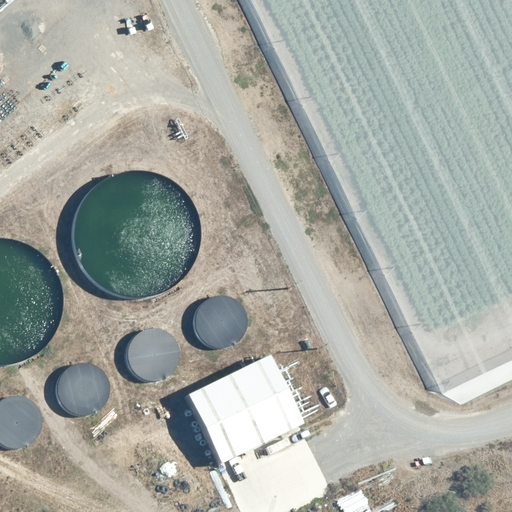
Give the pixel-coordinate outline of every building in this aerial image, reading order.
[(127,300),(138,300),(146,299),(149,298),(160,295),(170,289),(178,282),(186,274),(192,264),(196,253),(198,242),(198,231),(196,220),(192,209),(187,200),(180,191),(171,184),(162,178),(151,174),(140,172),(129,171),(118,173),(107,177),(97,182),(89,189),(81,198),(76,208),(72,218),(69,229),(69,240),(71,251),(75,262),(80,272),(87,281),(96,288),(105,294),(116,298),(127,300)] [(0,365),(10,364),(20,361),(30,355),(39,348),(46,340),(52,330),(56,320),(58,309),(58,298),(56,287),(53,276),(47,267),(40,258),(32,251),(22,245),(12,241),(1,239),(0,238),(0,365)] [(215,347),(220,347),(224,347),(228,345),(232,343),(236,341),(239,338),(241,334),(243,330),(244,325),(244,321),(244,317),(242,312),(240,309),(238,305),(234,302),(231,300),(227,298),(222,297),(218,297),(214,297),(209,298),(205,300),(202,303),(199,306),(197,310),(195,314),(194,318),(194,323),(194,327),(195,331),(197,335),(200,339),(203,342),(207,344),(211,346),(215,347)] [(294,427),(261,358),(179,397),(212,466),(294,427)] [(81,415),(85,415),(89,414),(90,414),(94,412),(98,409),(101,406),(103,403),(105,398),(107,394),(107,390),(107,385),(106,381),(104,377),(101,373),(98,370),(95,367),(91,365),(86,364),(82,363),(77,364),(73,365),(69,367),(65,369),(62,372),(59,376),(57,380),(56,384),(55,389),(56,393),(57,398),(59,402),(61,406),(64,409),(68,411),(72,413),(76,415),(81,415)] [(19,448),(24,447),(26,445),(28,445),(31,442),(34,438),(36,435),(38,430),(39,426),(39,421),(38,417),(37,412),(35,409),(32,405),(28,402),(24,400),(20,398),(16,397),(11,397),(7,398),(2,399),(0,400),(0,445),(1,446),(6,448),(10,449),(15,449),(19,448)]
